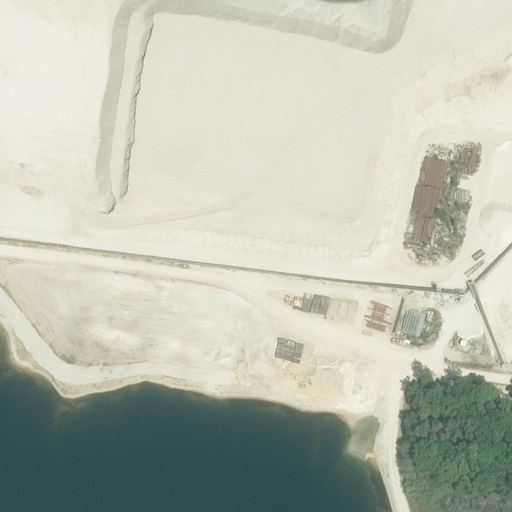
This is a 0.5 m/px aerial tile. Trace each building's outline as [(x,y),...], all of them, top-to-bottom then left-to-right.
[(471,146),(469,168),(475,169),(478,147),(471,146)] [(415,185),(412,208),(418,209),(417,213),(439,217),(448,161),(425,157),(421,186),(415,185)] [(107,238),(113,224),(81,210),(74,224),(107,238)] [(71,226),(72,219),(58,216),(57,224),(71,226)] [(429,222),(427,242),(433,243),(435,223),(429,222)]
